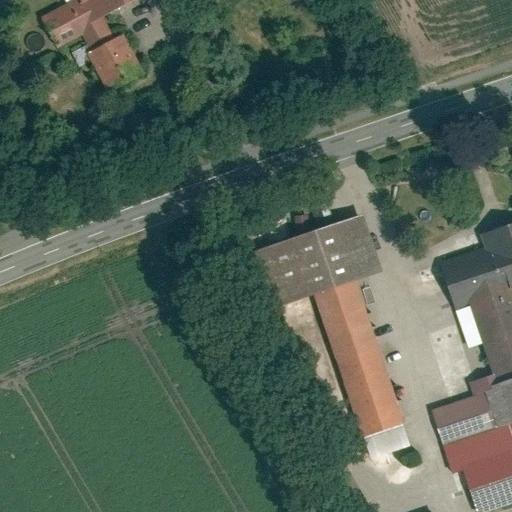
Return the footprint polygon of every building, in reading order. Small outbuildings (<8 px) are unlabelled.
[(67,0),(37,15),(58,60),(89,45),(110,92),(148,74),(127,30),(116,35),(104,9),(124,0),(67,0)] [(293,91),(298,105),(383,76),(377,61),(293,91)] [(371,191),(365,195),(370,203),(373,201),(376,199),(371,191)] [(358,210),(243,249),(263,307),(312,290),(369,455),(409,441),(351,274),(377,265),(358,210)] [(476,245),(436,259),(452,305),(473,298),(504,386),(440,408),(477,511),(511,498),(511,222),(473,236),(476,245)] [(367,511),(325,441),(300,458),(331,511),(428,511),(426,511),(367,511)]
